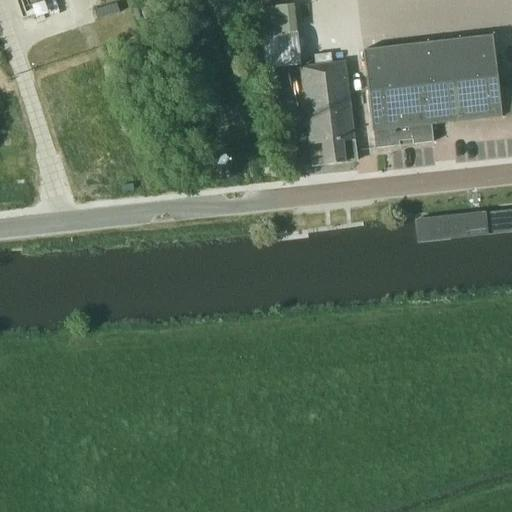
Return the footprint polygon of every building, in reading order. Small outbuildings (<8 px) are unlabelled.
[(43,0),(42,0),(32,5),(37,17),(49,12),(43,0)] [(300,66),(293,5),(257,9),(264,70),(300,66)] [(511,87),(497,89),(491,35),(362,50),(374,149),(432,142),(430,125),(511,115),(511,87)] [(343,62),(332,64),(300,67),(311,166),(355,161),(343,62)] [(440,236),(511,228),(511,209),(438,218),(440,236)]
